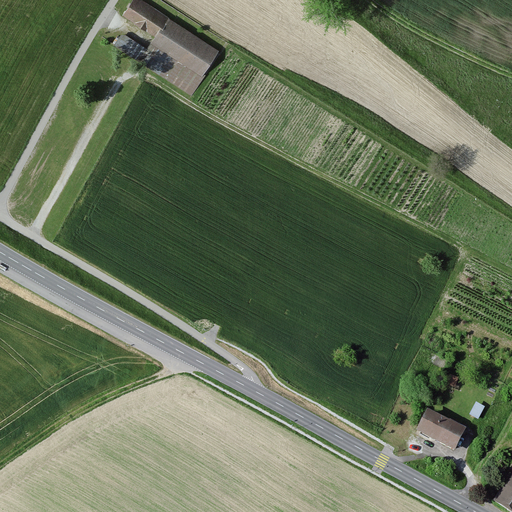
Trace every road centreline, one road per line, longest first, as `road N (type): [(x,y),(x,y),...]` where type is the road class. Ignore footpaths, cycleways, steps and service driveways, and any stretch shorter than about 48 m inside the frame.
road 1 (secondary): [(474,511),(0,251)]
road 2 (track): [(0,463),(90,403),(194,359)]
road 3 (track): [(368,0),(511,75)]
